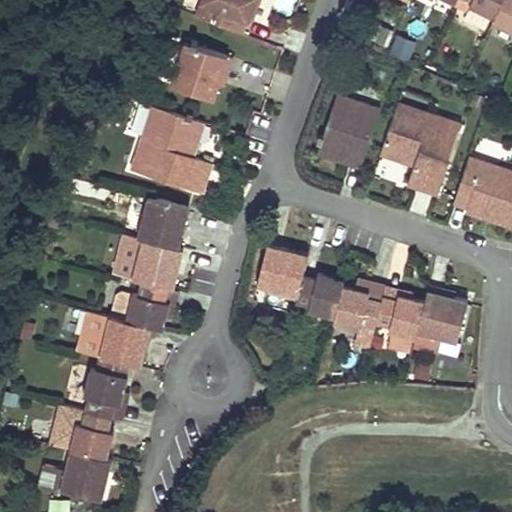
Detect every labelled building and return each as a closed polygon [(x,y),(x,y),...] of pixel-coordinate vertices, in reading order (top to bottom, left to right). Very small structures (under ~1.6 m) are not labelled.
[(200,0),(195,14),(218,23),(241,32),(246,19),(253,0),(200,0)] [(251,21),(259,0),(253,0),(246,19),(251,21)] [(465,9),(490,20),(500,0),(458,0),(467,5),(465,9)] [(511,0),(500,0),(490,20),(488,25),(511,36),(511,0)] [(192,42),(190,41),(188,40),(170,84),(210,100),(218,83),(222,70),(227,71),(232,57),(198,43),(199,40),(194,38),(192,42)] [(222,85),(227,71),(222,70),(218,83),(222,85)] [(319,141),(320,142),(322,142),(319,154),(341,161),(343,156),(362,162),(379,108),(338,94),(324,135),(321,134),(319,141)] [(423,117),(425,109),(398,99),(395,107),(423,117)] [(158,107),(151,105),(141,132),(149,135),(158,107)] [(192,156),(198,139),(204,123),(182,115),(177,114),(158,107),(149,135),(141,132),(129,168),(202,191),(211,162),(192,156)] [(379,153),(396,158),(413,164),(406,183),(436,193),(460,122),(425,109),(423,117),(395,107),(379,153)] [(511,170),(468,155),(460,179),(452,202),(469,207),(492,216),(490,221),(511,227),(511,170)] [(341,161),(360,167),(362,162),(343,156),(341,161)] [(139,235),(144,237),(180,246),(190,207),(149,196),(139,235)] [(492,216),(469,207),(467,213),(490,221),(492,216)] [(144,237),(139,235),(123,231),(112,271),(133,277),(144,237)] [(143,280),(169,286),(174,288),(185,247),(180,246),(144,237),(133,277),(143,280)] [(253,284),(294,295),(299,275),(305,253),(264,243),(253,284)] [(305,310),(331,316),(340,284),(341,279),(314,273),(313,278),(299,275),(294,295),(293,301),(306,305),(305,310)] [(165,301),(169,286),(143,280),(139,295),(134,294),(128,318),(154,325),(165,327),(167,317),(171,302),(165,301)] [(395,293),(410,297),(411,289),(382,281),(379,295),(393,298),(395,293)] [(424,289),(441,294),(443,287),(426,282),(424,289)] [(340,284),(331,316),(330,322),(357,329),(358,323),(371,327),(372,322),(377,300),(365,297),(366,291),(340,284)] [(167,317),(173,318),(181,289),(174,288),(169,286),(165,301),(171,302),(167,317)] [(459,320),(464,300),(441,294),(424,289),(422,300),(414,331),(412,337),(410,345),(434,351),(437,336),(453,340),(459,320)] [(134,294),(122,291),(117,294),(111,314),(128,318),(134,294)] [(412,337),(414,331),(422,300),(410,297),(395,293),(393,298),(379,295),(377,300),(372,322),(387,325),(385,330),(412,337)] [(148,345),(154,325),(128,318),(111,314),(101,355),(102,355),(109,357),(133,363),(143,366),(148,345)] [(109,357),(102,355),(98,371),(128,379),(133,363),(109,357)] [(98,371),(92,370),(84,395),(90,397),(87,409),(114,416),(117,404),(121,405),(125,392),(128,379),(98,371)] [(124,419),(131,394),(125,392),(121,405),(117,404),(114,416),(124,419)] [(71,448),(72,448),(108,457),(114,433),(110,432),(114,416),(87,409),(83,425),(77,424),(71,448)] [(103,501),(114,459),(108,457),(72,448),(67,469),(62,489),(103,501)] [(67,469),(44,464),(38,488),(60,494),(62,489),(67,469)] [(68,511),(68,502),(51,502),(50,511),(68,511)]
